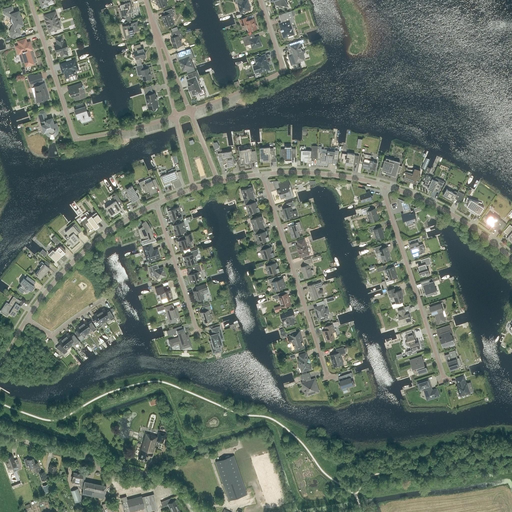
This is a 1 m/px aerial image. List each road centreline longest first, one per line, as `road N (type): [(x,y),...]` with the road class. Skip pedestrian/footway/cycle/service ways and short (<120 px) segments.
road 1 (unclassified): [(29,0),(76,140),(176,116)]
road 2 (unclassified): [(193,511),(180,491),(158,478),(0,431)]
road 3 (unclassified): [(327,378),(263,174)]
road 4 (unclassified): [(444,381),(384,186)]
road 5 (unclassified): [(189,111),(282,71),(260,0)]
road 6 (unclassified): [(26,319),(81,254),(156,204)]
road 7 (unclassified): [(384,186),(452,214),(511,259)]
road 8 (unclassified): [(196,327),(156,204)]
road 9 (unclassified): [(263,174),(331,174),(384,186)]
